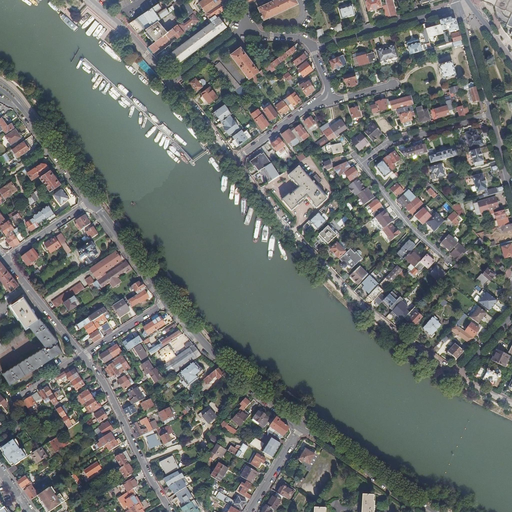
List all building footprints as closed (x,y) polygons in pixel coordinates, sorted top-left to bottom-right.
[(234,11),(226,0),(203,0),(199,3),(212,23),(174,52),(171,49),(176,45),(175,44),(173,42),(156,55),(159,59),(170,52),(173,55),(178,63),(180,62),(223,29),(226,27),(219,18),(218,18),(218,17),(217,18),(215,15),(226,8),(230,14),(234,11)] [(275,0),(269,3),(268,1),(264,2),(265,5),(258,8),(262,15),(261,16),(262,18),(263,18),(264,20),(298,4),(296,0),(275,0)] [(382,7),(379,0),(368,0),(366,1),(369,11),(370,11),(373,10),(382,7)] [(394,0),(385,0),(386,3),(387,5),(391,18),(399,16),(394,0)] [(511,14),(511,0),(497,0),(495,7),(496,9),(495,10),(496,11),(495,12),(496,13),(496,14),(497,15),(497,16),(498,16),(497,17),(499,18),(498,19),(500,19),(500,20),(501,21),(501,22),(502,21),(508,24),(511,18),(511,14)] [(194,12),(187,3),(181,7),(188,16),(193,12),(194,12)] [(145,30),(158,21),(168,14),(165,11),(157,16),(154,12),(161,7),(158,4),(150,9),(136,19),(145,30)] [(353,5),(339,9),(341,18),(355,15),(353,5)] [(184,34),(201,21),(196,16),(180,29),(184,34)] [(441,25),(443,30),(448,29),(449,32),(459,30),(456,19),(450,17),(440,20),(441,25)] [(145,30),(136,19),(131,22),(129,24),(138,34),(145,30)] [(169,31),(163,22),(160,24),(158,21),(145,30),(155,41),(169,31)] [(407,45),(410,55),(431,48),(428,37),(426,29),(424,24),(421,25),(426,44),(421,46),(420,42),(419,40),(407,43),(407,45)] [(184,34),(180,29),(177,25),(169,31),(155,41),(148,47),(154,52),(162,46),(161,46),(160,46),(160,45),(174,34),(177,39),(184,34)] [(441,25),(426,29),(428,37),(444,33),(443,33),(443,30),(441,25)] [(197,50),(224,30),(223,29),(180,62),(181,62),(197,50)] [(452,37),(453,42),(461,40),(459,32),(453,34),(454,37),(452,37)] [(452,42),(453,46),(453,48),(463,45),(461,40),(453,42),(452,42)] [(453,46),(452,42),(449,43),(447,44),(438,46),(439,50),(453,46)] [(377,50),(380,62),(391,59),(391,61),(393,62),(397,61),(398,60),(397,57),(398,57),(394,45),(388,47),(388,49),(384,50),(383,48),(377,50)] [(293,46),(269,64),(272,68),(296,51),(293,46)] [(231,55),(249,79),(251,78),(255,75),(259,72),(251,61),(253,59),(251,57),(249,58),(241,47),(231,55)] [(374,53),(353,59),(355,66),(359,65),(360,66),(369,63),(371,62),(372,65),(377,64),(376,60),(374,53)] [(292,65),(294,68),(306,59),(303,55),(294,62),(295,63),(292,65)] [(342,66),(343,66),(347,65),(343,55),(339,57),(338,57),(329,61),(333,69),(336,67),(337,70),(338,71),(339,71),(340,70),(340,69),(339,66),(342,65),(342,66)] [(439,64),(443,79),(456,75),(452,61),(439,64)] [(297,69),(300,73),(309,66),(306,62),(297,69)] [(240,87),(220,63),(215,67),(219,72),(223,77),(235,90),(240,87)] [(309,66),(300,73),(303,77),(312,70),(309,66)] [(223,77),(219,72),(214,76),(217,81),(223,77)] [(292,79),(288,73),(283,76),(285,78),(288,82),(291,80),(292,79)] [(345,82),(346,87),(357,84),(354,73),(344,76),(344,77),(342,78),(343,81),(345,82)] [(195,78),(189,83),(197,92),(203,87),(205,85),(205,83),(205,81),(203,79),(201,79),(199,80),(198,82),(195,78)] [(299,86),(306,94),(309,92),(310,93),(314,90),(308,82),(304,84),(303,83),(299,86)] [(475,88),(473,83),(461,86),(461,88),(460,88),(461,90),(462,90),(462,91),(469,90),(475,88)] [(239,97),(244,94),(246,92),(241,86),(240,87),(235,90),(239,97)] [(450,90),(450,92),(450,95),(454,94),(456,93),(459,93),(462,91),(462,90),(461,90),(460,88),(461,88),(461,86),(455,87),(450,90)] [(218,97),(210,87),(209,87),(201,94),(203,96),(201,98),(204,102),(206,101),(209,104),(218,97)] [(475,88),(469,90),(473,103),(479,102),(475,88)] [(294,93),(283,101),(287,106),(291,104),(293,107),(301,101),(294,93)] [(411,97),(389,103),(392,111),(412,106),(413,105),(411,97)] [(386,100),(370,105),(373,114),(388,109),(386,100)] [(453,110),(450,100),(445,102),(446,107),(431,111),(433,120),(449,116),(448,112),(453,110)] [(287,106),(283,101),(275,107),(281,115),(285,111),(286,112),(289,110),(287,106)] [(214,113),(221,122),(230,116),(231,115),(224,105),(214,113)] [(270,105),(263,110),(266,114),(270,120),(278,115),(270,105)] [(241,107),(236,111),(243,119),(248,116),(241,107)] [(430,120),(428,110),(423,111),(422,107),(417,108),(420,123),(430,120)] [(358,108),(350,110),(352,120),(361,117),(358,108)] [(270,124),(258,109),(251,115),(255,120),(262,130),(270,124)] [(409,113),(400,116),(402,123),(411,120),(409,113)] [(14,126),(10,122),(5,115),(0,118),(0,125),(3,129),(5,134),(15,127),(15,126),(14,126)] [(230,116),(221,122),(224,126),(223,127),(230,135),(239,128),(230,116)] [(306,121),(304,123),(309,129),(315,124),(310,118),(306,121)] [(341,121),(330,129),(330,130),(336,139),(339,137),(337,135),(346,129),(341,121)] [(381,133),(373,124),(364,133),(372,142),(376,139),(382,133),(381,133)] [(295,138),(299,144),(308,137),(300,126),(295,130),(293,129),(290,131),(295,138)] [(11,145),(23,136),(20,132),(18,133),(15,129),(5,136),(11,145)] [(254,138),(249,131),(246,133),(244,130),(232,138),(238,148),(254,138)] [(290,131),(289,130),(282,136),(288,144),(295,138),(290,131)] [(323,134),(328,141),(332,138),(334,140),(336,139),(330,130),(328,131),(328,130),(324,133),(324,134),(323,134)] [(476,131),(466,134),(470,149),(483,145),(481,137),(478,138),(476,131)] [(368,143),(361,134),(352,142),(359,151),(368,143)] [(334,140),(333,141),(338,147),(342,144),(343,146),(348,142),(342,135),(339,137),(336,139),(334,140)] [(279,139),(271,145),(277,153),(285,147),(279,139)] [(322,139),(316,144),(320,149),(326,144),(322,139)] [(17,157),(31,148),(25,140),(12,149),(17,157)] [(322,147),(325,153),(333,149),(331,143),(322,147)] [(395,148),(405,158),(407,156),(407,159),(416,157),(413,148),(406,150),(404,145),(395,148)] [(415,148),(413,148),(416,157),(424,154),(421,145),(415,146),(415,148)] [(450,158),(461,155),(461,153),(458,154),(457,151),(452,152),(451,150),(437,154),(437,155),(429,157),(430,159),(431,164),(450,158)] [(483,162),(480,150),(470,152),(474,165),(483,162)] [(386,158),(383,161),(391,171),(395,169),(393,165),(395,163),(400,160),(395,152),(387,157),(389,160),(388,161),(386,158)] [(254,167),(258,172),(259,172),(271,164),(263,154),(256,159),(255,158),(250,162),(253,167),(254,167)] [(297,156),(294,158),(299,164),(309,157),(307,154),(304,157),(302,154),(298,157),(297,156)] [(328,160),(324,161),(325,163),(323,164),(324,167),(327,171),(332,169),(332,168),(331,166),(332,166),(332,164),(331,163),(330,162),(329,162),(328,160)] [(384,178),(392,172),(391,171),(383,161),(382,160),(375,166),(384,178)] [(49,169),(45,164),(41,164),(36,168),(40,175),(49,169)] [(271,164),(259,172),(262,176),(263,176),(268,184),(274,180),(279,176),(271,164)] [(442,165),(430,168),(432,175),(435,174),(437,179),(446,177),(442,165)] [(283,201),(293,211),(307,199),(313,206),(314,205),(317,208),(328,198),(317,186),(322,182),(316,176),(312,180),(301,167),(290,177),(292,180),(291,181),(297,188),(283,201)] [(40,175),(36,168),(27,173),(32,180),(40,175)] [(355,174),(356,173),(353,168),(345,174),(350,182),(358,177),(355,174)] [(61,185),(50,171),(41,176),(40,177),(50,192),(61,185)] [(486,190),(485,185),(484,180),(482,175),(472,178),(477,193),(484,191),(485,194),(483,195),(483,196),(484,198),(504,192),(502,187),(486,192),(486,190)] [(353,193),(356,196),(360,193),(362,192),(365,189),(363,186),(360,183),(358,179),(348,186),(351,190),(350,190),(352,194),(353,193)] [(16,190),(12,183),(0,190),(0,191),(0,192),(4,198),(16,190)] [(397,185),(404,192),(406,190),(400,183),(397,185)] [(404,192),(397,185),(396,184),(390,191),(396,197),(400,194),(401,195),(404,192)] [(430,185),(429,187),(430,189),(437,196),(438,194),(430,185)] [(69,199),(61,188),(53,195),(61,205),(69,199)] [(362,192),(360,193),(361,195),(363,194),(367,198),(373,194),(369,188),(363,192),(362,192)] [(437,196),(430,189),(427,192),(433,199),(437,196)] [(41,198),(37,191),(31,195),(32,196),(35,202),(41,198)] [(411,203),(415,199),(409,191),(398,201),(402,205),(401,205),(404,208),(411,202),(411,203)] [(35,202),(32,196),(27,200),(30,205),(35,202)] [(411,203),(405,208),(412,215),(416,212),(415,211),(422,204),(417,198),(415,199),(411,203)] [(481,214),(482,218),(494,214),(499,213),(498,209),(499,209),(495,198),(478,203),(481,214)] [(371,214),(374,219),(375,218),(384,211),(377,200),(369,206),(373,213),(371,214)] [(54,214),(48,205),(41,210),(46,218),(47,219),(54,214)] [(461,211),(459,205),(451,208),(454,211),(459,217),(460,218),(463,216),(462,211),(461,211)] [(423,209),(415,216),(423,225),(425,223),(431,218),(423,209)] [(38,224),(46,218),(41,210),(33,216),(34,218),(38,224)] [(320,211),(317,214),(318,214),(326,222),(328,220),(327,219),(328,218),(324,214),(323,215),(320,211)] [(384,211),(375,218),(381,227),(391,220),(384,211)] [(499,213),(494,214),(497,221),(506,219),(504,211),(499,213)] [(431,218),(425,223),(428,227),(431,229),(434,233),(438,229),(444,222),(435,213),(431,218)] [(455,226),(459,223),(456,220),(459,218),(454,213),(448,218),(448,219),(448,220),(450,222),(451,222),(455,226)] [(310,222),(317,229),(318,230),(326,222),(318,214),(317,214),(310,221),(310,222)] [(90,225),(85,216),(76,222),(77,224),(75,225),(80,232),(82,231),(81,230),(90,225)] [(340,226),(348,219),(345,216),(337,223),(340,226)] [(39,226),(38,224),(34,218),(26,223),(31,231),(39,226)] [(506,219),(497,221),(498,227),(493,229),(494,230),(501,228),(509,226),(507,218),(506,219)] [(14,230),(9,221),(1,226),(6,235),(12,231),(14,230)] [(310,221),(307,223),(315,232),(317,229),(310,222),(310,221)] [(391,224),(382,230),(391,242),(400,234),(397,230),(396,231),(395,229),(391,224)] [(511,224),(509,226),(501,228),(502,233),(511,230),(511,224)] [(330,226),(328,227),(337,236),(338,235),(330,226)] [(319,235),(319,236),(328,245),(337,236),(328,227),(319,235)] [(98,235),(93,228),(86,233),(90,239),(98,235)] [(20,244),(12,231),(6,235),(8,237),(6,238),(13,248),(20,244)] [(65,241),(61,234),(55,238),(60,245),(64,242),(65,241)] [(445,240),(446,238),(443,235),(438,241),(441,243),(445,240)] [(326,247),(328,245),(319,236),(317,238),(326,247)] [(446,238),(445,240),(441,244),(450,252),(457,244),(448,236),(446,238)] [(61,247),(60,245),(55,238),(45,245),(51,253),(61,247)] [(474,244),(478,248),(484,242),(480,238),(474,244)] [(341,241),(337,244),(344,251),(348,248),(345,246),(346,245),(347,244),(347,243),(346,243),(345,243),(344,243),(343,244),(341,241)] [(397,254),(403,260),(405,259),(411,251),(415,247),(409,241),(400,251),(400,250),(397,254)] [(71,252),(64,242),(60,245),(61,247),(67,255),(71,252)] [(509,242),(502,245),(502,248),(505,259),(511,257),(511,250),(511,246),(510,246),(509,242)] [(98,254),(94,249),(95,249),(91,243),(82,249),(82,250),(79,253),(81,256),(81,257),(80,259),(81,260),(83,261),(84,260),(87,265),(94,260),(92,258),(98,254)] [(458,243),(457,244),(458,244),(454,248),(455,250),(451,255),(455,259),(454,259),(457,262),(467,252),(464,250),(465,248),(458,243)] [(344,251),(337,244),(330,250),(339,259),(345,253),(344,251)] [(467,256),(474,249),(472,247),(465,254),(467,256)] [(39,257),(33,250),(30,252),(22,258),(28,266),(30,265),(32,263),(39,257)] [(350,250),(339,260),(342,263),(340,265),(340,267),(342,269),(345,269),(346,267),(349,267),(351,270),(362,259),(360,256),(361,255),(361,253),(359,251),(357,251),(354,254),(350,250)] [(415,268),(422,260),(419,256),(418,257),(411,251),(405,259),(415,268)] [(116,252),(90,270),(91,271),(97,280),(104,276),(103,274),(122,260),(116,252)] [(410,274),(410,273),(408,275),(413,279),(414,278),(413,277),(417,272),(418,273),(426,265),(425,264),(432,256),(429,253),(422,260),(415,268),(414,269),(415,270),(410,274)] [(4,266),(0,261),(0,278),(11,292),(19,285),(4,266)] [(125,272),(131,268),(126,261),(104,276),(97,280),(94,283),(93,283),(97,290),(110,282),(112,286),(114,285),(117,282),(119,281),(116,277),(125,272)] [(429,274),(438,283),(439,282),(442,279),(446,275),(436,266),(429,274)] [(360,267),(350,276),(358,285),(368,276),(360,267)] [(397,267),(385,279),(390,284),(398,275),(401,272),(402,271),(397,267)] [(481,274),(476,280),(484,286),(489,281),(490,282),(495,276),(488,269),(482,275),(481,274)] [(369,276),(362,284),(366,288),(364,290),(369,295),(378,285),(369,276)] [(93,283),(94,283),(90,277),(85,280),(89,286),(93,283)] [(384,291),(390,284),(385,279),(380,285),(378,287),(383,291),(384,291)] [(147,289),(141,281),(140,281),(142,284),(140,285),(139,283),(130,288),(132,291),(134,290),(138,295),(144,291),(147,289)] [(64,303),(74,296),(76,295),(85,289),(81,283),(55,301),(56,302),(53,304),(57,308),(64,303)] [(378,287),(368,298),(373,303),(374,301),(383,291),(378,287)] [(148,297),(147,296),(148,296),(146,293),(145,293),(145,292),(144,291),(138,295),(127,301),(131,306),(132,308),(148,297)] [(383,291),(374,301),(376,304),(374,306),(377,308),(385,299),(382,296),(386,293),(384,291),(383,291)] [(497,301),(486,292),(477,303),(488,312),(497,301)] [(77,306),(74,302),(77,301),(74,296),(64,303),(69,311),(77,306)] [(129,310),(128,308),(131,306),(127,301),(125,298),(113,306),(120,316),(129,310)] [(39,320),(32,310),(31,310),(23,299),(21,300),(20,299),(18,300),(19,301),(12,306),(22,322),(24,321),(27,327),(29,326),(39,320)] [(385,301),(381,305),(389,312),(392,308),(385,301)] [(401,302),(392,312),(399,319),(408,309),(401,302)] [(473,321),(478,324),(486,314),(478,307),(470,317),(469,318),(473,321)] [(417,323),(422,318),(417,313),(418,311),(414,308),(404,319),(408,322),(409,320),(413,323),(415,326),(417,323)] [(92,322),(103,315),(105,314),(102,309),(100,311),(99,311),(89,318),(92,322)] [(114,322),(108,312),(106,313),(105,314),(103,315),(105,317),(107,320),(110,325),(114,322)] [(455,325),(458,328),(467,316),(464,314),(455,325)] [(100,328),(97,323),(103,319),(105,317),(103,315),(92,322),(84,327),(89,335),(100,328)] [(84,327),(92,322),(89,318),(76,326),(74,327),(77,331),(84,327)] [(160,318),(152,323),(157,330),(165,325),(160,318)] [(432,318),(423,329),(431,337),(441,326),(432,318)] [(58,341),(40,319),(39,320),(29,326),(44,344),(45,347),(24,360),(3,373),(10,385),(23,376),(62,352),(56,343),(58,341)] [(465,332),(473,338),(481,327),(478,324),(473,321),(465,332)] [(102,339),(98,332),(99,331),(103,329),(104,332),(110,328),(107,323),(100,328),(89,335),(82,339),(84,342),(88,339),(90,336),(94,343),(102,339)] [(157,330),(152,323),(144,328),(148,336),(157,330)] [(174,325),(165,331),(167,334),(175,328),(174,325)] [(455,325),(450,330),(469,343),(473,338),(465,332),(458,328),(455,325)] [(0,353),(27,336),(23,330),(0,345),(0,353)] [(163,338),(159,341),(161,344),(164,348),(182,336),(179,332),(165,341),(163,338)] [(141,340),(139,337),(136,339),(137,339),(132,343),(130,339),(123,344),(128,352),(142,343),(142,342),(143,343),(143,342),(141,340)] [(150,342),(148,339),(146,340),(143,342),(143,343),(143,344),(151,356),(154,354),(164,348),(161,344),(156,348),(153,349),(151,347),(149,343),(150,342)] [(447,353),(454,345),(452,344),(450,347),(451,347),(445,353),(452,359),(453,358),(447,353)] [(455,345),(454,345),(447,353),(453,358),(456,360),(463,352),(455,345)] [(116,346),(109,351),(113,358),(114,359),(115,360),(118,358),(117,356),(121,353),(116,346)] [(140,346),(135,349),(136,351),(134,353),(137,357),(139,356),(142,360),(147,357),(140,346)] [(196,360),(201,355),(193,346),(187,350),(162,367),(162,368),(169,378),(174,374),(196,360)] [(169,348),(160,353),(166,362),(175,357),(169,348)] [(113,358),(109,351),(100,356),(105,363),(113,358)] [(510,357),(497,351),(491,361),(504,368),(510,357)] [(162,367),(154,354),(151,356),(159,369),(162,368),(162,367)] [(115,360),(106,366),(110,371),(107,373),(111,378),(108,379),(110,383),(117,378),(126,372),(131,369),(122,356),(118,358),(115,360)] [(194,362),(202,371),(203,371),(195,361),(194,362)] [(142,366),(147,375),(150,374),(156,384),(162,379),(156,369),(154,371),(148,362),(142,366)] [(194,362),(179,375),(188,387),(198,379),(196,376),(202,371),(194,362)] [(79,377),(73,367),(68,370),(75,380),(79,377)] [(482,368),(480,367),(475,377),(478,379),(479,379),(479,380),(482,381),(494,387),(494,386),(495,387),(496,384),(497,385),(500,379),(500,378),(501,377),(501,376),(501,375),(502,375),(504,372),(496,368),(495,368),(493,371),(484,367),(483,367),(482,368)] [(218,370),(204,380),(207,385),(213,380),(216,377),(219,380),(224,376),(218,369),(217,370),(218,370)] [(75,380),(68,370),(55,379),(59,385),(63,382),(61,379),(66,376),(71,383),(75,380)] [(126,372),(117,378),(125,391),(135,384),(126,372)] [(179,375),(178,376),(187,388),(188,387),(179,375)] [(85,386),(79,377),(75,380),(80,389),(85,386)] [(80,389),(75,380),(71,383),(76,391),(80,389)] [(130,401),(133,405),(139,402),(146,399),(138,387),(128,394),(130,397),(132,400),(130,401)] [(47,388),(43,390),(48,398),(52,395),(47,388)] [(44,401),(48,398),(43,390),(39,393),(44,401)] [(93,399),(91,396),(88,391),(83,393),(89,402),(93,399)] [(41,398),(37,393),(24,402),(23,403),(26,408),(27,408),(31,413),(38,408),(34,403),(41,398)] [(80,402),(82,406),(85,404),(89,402),(83,393),(79,396),(83,401),(80,402)] [(58,403),(52,395),(48,398),(53,406),(58,403)] [(96,404),(95,401),(93,399),(89,402),(94,409),(98,406),(96,404)] [(141,404),(144,411),(154,406),(151,399),(141,404)] [(242,413),(251,404),(246,399),(241,405),(242,407),(239,410),(240,411),(242,413)] [(85,404),(86,407),(89,410),(87,412),(87,413),(89,416),(96,412),(94,409),(89,402),(85,404)] [(62,407),(59,403),(58,403),(53,406),(56,411),(61,408),(62,407)] [(209,406),(199,415),(202,419),(203,418),(209,424),(218,416),(216,413),(219,410),(215,406),(215,405),(215,404),(214,403),(213,403),(211,403),(210,404),(209,405),(209,406)] [(123,410),(125,415),(129,413),(130,416),(131,416),(132,416),(132,415),(137,413),(133,405),(123,410)] [(64,413),(61,408),(56,411),(62,419),(66,416),(64,413)] [(169,408),(164,411),(168,420),(174,417),(169,408)] [(95,416),(100,424),(107,419),(102,411),(95,416)] [(163,422),(168,420),(164,411),(159,413),(163,422)] [(240,411),(232,420),(240,427),(248,418),(242,413),(240,411)] [(258,426),(263,430),(271,421),(266,416),(262,413),(261,414),(259,413),(253,419),(260,424),(258,426)] [(73,427),(66,416),(62,419),(68,430),(73,427)] [(145,423),(149,431),(150,432),(153,431),(150,424),(147,418),(140,421),(142,425),(145,423)] [(267,433),(267,436),(269,434),(270,433),(280,439),(282,436),(284,437),(289,428),(280,421),(277,418),(267,433)] [(155,422),(150,424),(153,431),(156,429),(158,428),(159,428),(155,422)] [(99,429),(101,432),(96,435),(99,438),(104,436),(104,437),(113,431),(108,423),(99,429)] [(137,424),(137,423),(133,425),(137,433),(135,434),(137,439),(150,432),(149,431),(148,432),(146,429),(143,431),(143,430),(141,431),(137,424)] [(169,426),(166,428),(173,441),(175,439),(174,437),(172,437),(171,434),(172,432),(169,426)] [(236,432),(227,426),(224,429),(234,435),(236,432)] [(159,431),(158,428),(156,429),(160,438),(161,437),(165,445),(173,441),(166,428),(159,431)] [(149,445),(150,449),(161,445),(159,441),(157,441),(155,435),(153,436),(152,432),(145,435),(149,445)] [(116,439),(112,433),(99,441),(100,443),(97,445),(98,446),(99,448),(100,448),(100,449),(106,445),(115,440),(116,439)] [(63,448),(56,438),(49,442),(56,453),(59,451),(63,448)] [(271,438),(263,452),(273,458),(281,444),(271,438)] [(115,440),(106,445),(110,452),(122,444),(119,439),(116,441),(115,440)] [(250,444),(260,451),(265,444),(255,439),(250,444)] [(13,463),(15,465),(22,460),(27,457),(21,449),(20,450),(13,440),(1,448),(4,452),(4,454),(10,463),(13,463)] [(222,459),(227,450),(217,444),(215,449),(214,448),(208,457),(210,458),(216,462),(218,457),(222,459)] [(228,451),(239,458),(242,453),(244,454),(248,447),(244,444),(239,451),(231,446),(228,451)] [(313,463),(317,455),(314,453),(315,452),(310,449),(309,450),(304,447),(301,451),(302,452),(299,457),(303,460),(302,461),(307,464),(305,466),(309,469),(312,463),(313,463)] [(66,462),(59,451),(56,453),(58,455),(60,458),(64,464),(66,462)] [(116,458),(122,467),(128,463),(131,462),(126,451),(116,458)] [(36,463),(31,454),(27,457),(22,460),(28,468),(36,463)] [(159,461),(165,472),(175,467),(169,455),(159,461)] [(258,455),(251,465),(258,469),(262,463),(264,464),(266,460),(258,455)] [(122,467),(119,469),(126,480),(130,477),(129,475),(130,474),(133,472),(128,463),(122,467)] [(96,464),(86,471),(89,476),(99,470),(96,464)] [(211,477),(220,482),(229,469),(219,464),(211,477)] [(243,478),(253,484),(255,480),(254,480),(258,473),(245,465),(240,473),(242,474),(241,477),(243,478)] [(22,488),(29,483),(25,476),(17,482),(21,487),(22,488)] [(175,494),(186,487),(189,485),(184,477),(168,486),(174,495),(175,494)] [(126,489),(123,491),(121,492),(124,496),(127,493),(132,490),(138,487),(134,479),(123,485),(126,489)] [(242,484),(237,492),(250,500),(252,497),(246,494),(252,485),(247,482),(245,485),(242,484)] [(38,495),(34,489),(33,490),(30,486),(24,491),(27,496),(31,501),(37,496),(38,495)] [(282,486),(277,494),(288,500),(293,492),(282,486)] [(38,495),(37,496),(47,511),(49,511),(65,501),(60,494),(56,497),(50,487),(38,495)] [(183,506),(194,500),(186,487),(175,494),(177,497),(178,497),(179,496),(180,498),(179,499),(183,506)] [(135,495),(132,490),(127,493),(135,507),(140,503),(138,500),(137,501),(134,496),(135,495)] [(219,491),(216,496),(232,506),(235,501),(219,491)] [(124,496),(121,497),(124,502),(126,501),(129,505),(128,506),(130,510),(135,507),(127,493),(124,496)] [(271,508),(275,511),(281,500),(273,495),(267,506),(271,508)] [(362,511),(374,511),(375,502),(374,502),(374,495),(363,495),(362,511)] [(239,498),(233,508),(239,511),(240,511),(247,502),(239,498)] [(200,511),(197,507),(199,506),(194,500),(183,506),(181,508),(183,511),(200,511)] [(147,505),(145,501),(140,503),(135,507),(138,511),(143,511),(141,508),(147,505)]
